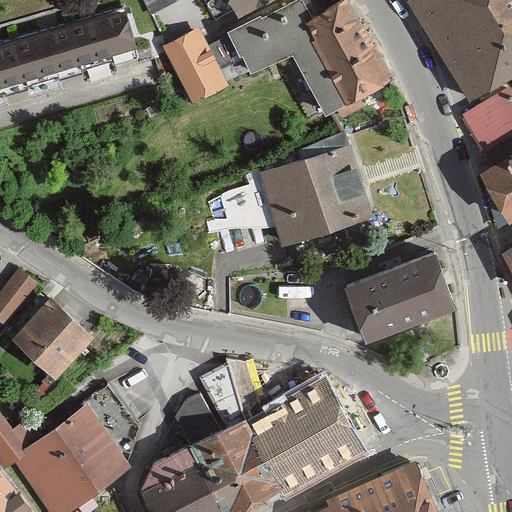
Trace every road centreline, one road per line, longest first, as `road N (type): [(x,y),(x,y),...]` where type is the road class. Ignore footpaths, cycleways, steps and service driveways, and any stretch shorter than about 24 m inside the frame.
road 1 (tertiary): [(370,0),(398,41),(451,159),(475,236),(502,440)]
road 2 (residential): [(0,228),(126,313),(364,376),(411,423)]
road 3 (residential): [(411,423),(388,451),(277,511)]
